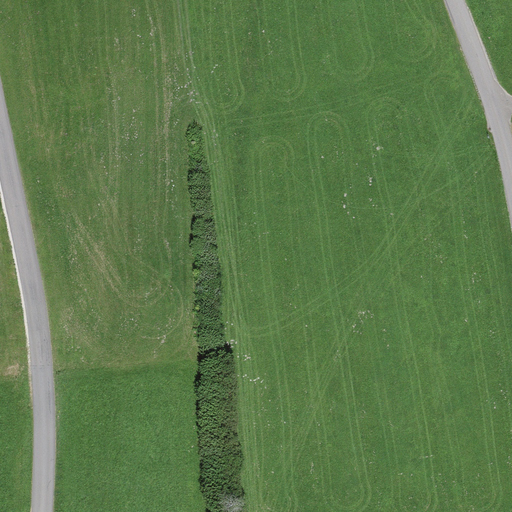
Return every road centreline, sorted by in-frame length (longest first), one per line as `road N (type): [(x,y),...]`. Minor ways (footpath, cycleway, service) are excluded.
road 1 (unclassified): [(0,128),(39,337),(42,511)]
road 2 (unclassified): [(452,0),(511,182)]
